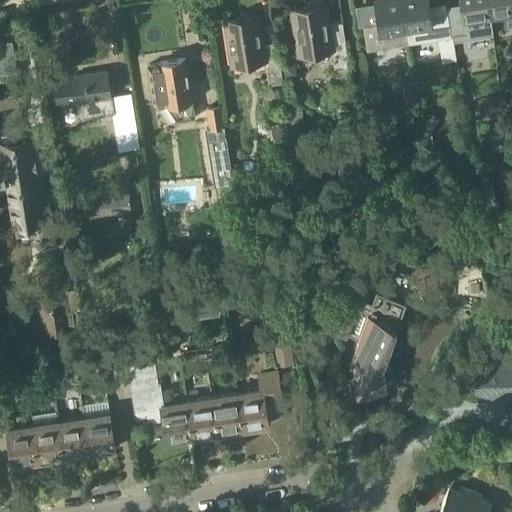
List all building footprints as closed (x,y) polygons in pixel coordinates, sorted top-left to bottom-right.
[(367,49),(394,45),(409,43),(402,0),(376,0),(379,22),(363,24),(367,49)] [(431,14),(429,0),(402,0),(409,43),(451,36),(447,12),(431,14)] [(475,17),(491,15),(488,0),(461,0),(463,8),(449,11),(453,36),(477,32),(475,17)] [(511,26),(511,0),(488,0),(491,15),(505,13),(508,27),(511,26)] [(329,24),(326,4),(292,9),(299,54),(332,49),(335,70),(350,67),(343,22),(329,24)] [(263,43),(259,15),(225,20),(232,65),(265,59),(269,84),(284,82),(277,41),(263,43)] [(193,109),(192,99),(193,99),(186,57),(160,61),(160,62),(149,64),(156,104),(166,102),(166,103),(177,119),(195,117),(193,109)] [(111,96),(106,69),(72,75),(73,77),(53,80),(57,103),(77,100),(79,117),(113,112),(119,151),(139,148),(137,135),(130,93),(111,96)] [(353,89),(350,75),(340,77),(342,91),(353,89)] [(284,96),(283,87),(274,88),(276,98),(284,96)] [(289,103),(293,130),(305,129),(303,110),(300,110),(299,102),(289,103)] [(228,192),(236,191),(225,125),(225,126),(221,104),(207,107),(210,127),(206,127),(215,187),(227,185),(228,192)] [(22,143),(21,140),(10,141),(9,145),(0,146),(0,172),(6,172),(14,222),(37,218),(41,242),(55,240),(49,203),(36,205),(32,185),(37,184),(30,141),(22,143)] [(85,216),(132,211),(130,189),(83,194),(85,216)] [(480,205),(492,203),(489,189),(477,192),(480,205)] [(224,236),(242,233),(237,206),(220,209),(224,236)] [(75,322),(72,310),(79,309),(76,288),(65,290),(66,293),(42,296),(44,310),(41,310),(42,317),(45,316),(47,331),(67,328),(66,323),(75,322)] [(271,303),(283,302),(282,288),(270,289),(271,303)] [(377,291),(373,301),(361,297),(348,334),(359,338),(352,355),(358,388),(389,383),(385,358),(406,302),(377,291)] [(340,313),(334,330),(346,334),(352,317),(340,313)] [(289,338),(274,340),(278,366),(295,363),(292,343),(291,344),(289,338)] [(511,347),(493,350),(490,353),(467,371),(487,396),(506,381),(511,379),(511,347)] [(215,351),(206,352),(208,369),(218,367),(215,351)] [(275,363),(273,351),(265,352),(266,364),(275,363)] [(208,369),(206,352),(196,353),(198,370),(208,369)] [(127,365),(129,375),(156,370),(155,361),(127,365)] [(129,375),(130,386),(158,382),(156,370),(129,375)] [(245,428),(270,424),(266,401),(282,398),(279,370),(262,372),(264,387),(239,391),(245,428)] [(87,372),(78,373),(81,388),(89,387),(87,372)] [(81,388),(78,373),(68,374),(70,390),(81,388)] [(36,379),(27,381),(30,396),(38,394),(36,379)] [(30,396),(27,381),(17,382),(19,397),(30,396)] [(130,386),(133,403),(163,398),(160,382),(158,383),(158,382),(130,386)] [(220,432),(245,428),(239,391),(214,395),(220,432)] [(195,435),(220,432),(214,395),(189,399),(195,435)] [(133,403),(135,414),(163,410),(161,403),(164,402),(163,398),(133,403)] [(91,451),(116,448),(108,399),(83,403),(86,416),(85,416),(91,451)] [(164,421),(167,440),(195,435),(189,399),(164,402),(161,403),(163,410),(164,421)] [(58,420),(56,410),(34,414),(36,424),(34,424),(40,459),(66,455),(60,420),(58,420)] [(136,425),(164,421),(163,410),(135,414),(136,425)] [(66,455),(91,451),(85,416),(60,420),(66,455)] [(14,463),(40,459),(34,424),(8,428),(14,463)] [(487,511),(492,501),(481,497),(483,492),(463,485),(461,490),(451,485),(440,511),(487,511)]
